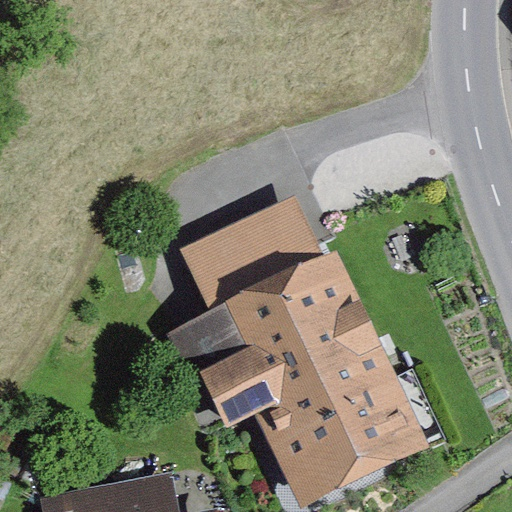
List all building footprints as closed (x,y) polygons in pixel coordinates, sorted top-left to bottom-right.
[(189,260),(216,317),(317,271),(289,212),(189,260)] [(425,272),(443,319),(471,308),(453,261),(425,272)] [(401,447),(317,271),(216,317),(174,337),(198,389),(209,383),(229,423),(273,401),(315,488),(401,447)] [(391,282),(410,330),(437,320),(418,271),(391,282)] [(0,428),(0,462),(14,436),(0,428)] [(159,511),(154,484),(44,505),(45,511),(159,511)]
